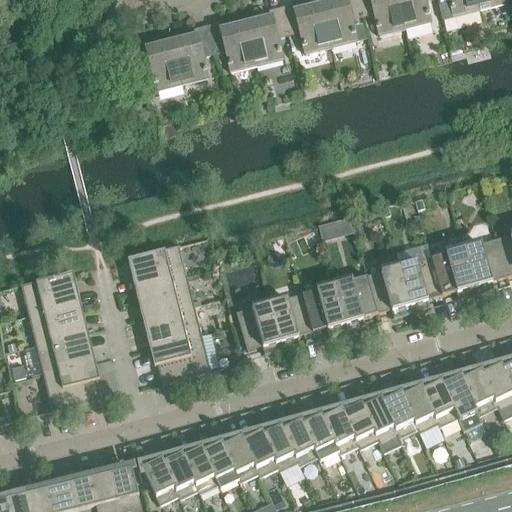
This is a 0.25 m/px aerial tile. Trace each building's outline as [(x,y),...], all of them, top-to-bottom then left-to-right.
[(328,5),(330,16),(322,18),(331,52),(357,46),(351,24),(362,21),(357,0),(343,0),(344,1),(328,5)] [(405,33),(396,0),(393,0),(388,1),(387,0),(357,0),(362,21),(374,18),(379,40),(405,33)] [(436,0),(396,0),(405,33),(431,27),(425,5),(437,3),(436,0)] [(479,15),(475,0),(436,0),(437,3),(446,0),(448,0),(453,21),(479,15)] [(475,0),(479,15),(505,8),(502,0),(475,0)] [(293,8),(281,11),(288,40),(300,37),(305,59),(331,52),(322,18),(314,20),(311,10),(295,14),(293,8)] [(277,43),(288,40),(281,11),(269,14),(270,20),(254,24),(256,35),(248,37),(257,71),(282,64),(277,43)] [(257,71),(248,37),(240,39),(237,28),(220,32),(219,27),(207,30),(214,59),(225,56),(231,77),(257,71)] [(196,39),(179,43),(182,53),(174,55),(182,89),(208,83),(203,61),(214,59),(207,30),(194,33),(196,39)] [(145,45),(132,49),(139,77),(151,74),(157,96),(182,89),(174,55),(165,57),(163,47),(146,51),(145,45)] [(147,84),(141,86),(146,106),(152,104),(147,84)] [(421,203),(415,205),(417,213),(424,212),(421,203)] [(333,227),(318,231),(322,245),(337,241),(333,227)] [(506,281),(511,279),(511,238),(495,244),(506,281)] [(494,294),(491,280),(496,279),(498,284),(506,281),(495,244),(463,253),(476,299),(494,294)] [(179,252),(180,252),(179,251),(127,264),(135,294),(187,281),(179,252)] [(463,253),(431,262),(442,300),(450,297),(449,292),(454,290),(458,304),(476,299),(463,253)] [(433,302),(442,300),(431,262),(398,271),(412,317),(430,312),(426,298),(431,297),(433,302)] [(386,315),(384,310),(390,309),(394,322),(412,317),(398,271),(366,280),(377,318),(386,315)] [(73,277),(21,290),(21,291),(29,321),(80,308),(73,277)] [(366,280),(334,289),(347,336),(365,331),(361,317),(367,315),(368,320),(377,318),(366,280)] [(187,281),(135,294),(142,324),(194,311),(187,281)] [(321,334),(320,328),(325,327),(329,341),(347,336),(334,289),(301,298),(312,336),(321,334)] [(301,298),(269,308),(282,354),(301,349),(297,335),(302,333),(304,339),(312,336),(301,298)] [(80,308),(29,321),(36,350),(88,337),(80,308)] [(248,354),(256,352),(255,347),(260,345),(264,359),(282,354),(269,308),(236,317),(247,355),(248,354)] [(194,311),(142,324),(150,353),(201,340),(194,311)] [(88,337),(36,350),(43,379),(95,367),(88,337)] [(162,387),(162,388),(211,376),(211,375),(210,375),(201,340),(150,353),(154,370),(158,369),(162,387)] [(15,347),(7,349),(9,356),(17,354),(15,347)] [(238,354),(227,356),(230,368),(241,366),(238,354)] [(95,385),(99,384),(95,367),(43,379),(52,415),(51,415),(52,416),(101,404),(100,402),(100,403),(95,385)] [(511,393),(511,368),(503,373),(502,373),(511,393)] [(482,379),(498,412),(498,413),(504,425),(511,421),(511,393),(502,373),(503,373),(501,369),(483,378),(482,379)] [(23,370),(12,373),(15,383),(26,381),(23,370)] [(463,384),(462,384),(478,418),(477,418),(479,422),(498,413),(498,412),(482,379),(483,378),(481,375),(463,384)] [(443,389),(442,390),(458,424),(463,436),(482,427),(479,422),(477,418),(478,418),(462,384),(463,384),(461,380),(443,389)] [(458,424),(442,390),(443,389),(441,386),(423,395),(422,395),(438,429),(438,430),(439,433),(458,424)] [(403,400),(402,401),(418,435),(419,438),(438,430),(438,429),(422,395),(423,395),(421,392),(403,400)] [(383,406),(382,406),(398,440),(398,441),(399,444),(418,435),(402,401),(403,400),(401,397),(383,406)] [(382,406),(383,406),(381,403),(363,412),(362,412),(379,446),(378,446),(384,458),(402,450),(399,444),(398,441),(398,440),(382,406)] [(359,451),(358,452),(359,455),(378,446),(379,446),(362,412),(363,412),(361,408),(343,417),(342,417),(359,451)] [(339,457),(338,457),(339,461),(358,452),(359,451),(342,417),(343,417),(341,414),(323,423),(322,423),(339,457)] [(319,462),(318,463),(319,466),(338,457),(339,457),(322,423),(323,423),(322,419),(303,428),(302,428),(319,462)] [(299,468),(298,468),(299,472),(318,463),(319,462),(302,428),(303,428),(302,425),(283,434),(299,468)] [(263,440),(279,473),(278,474),(279,477),(298,468),(299,468),(283,434),(282,430),(263,439),(263,440)] [(279,473),(263,440),(263,439),(262,436),(243,445),(259,479),(258,479),(260,483),(278,474),(279,473)] [(223,450),(223,451),(239,485),(238,485),(240,488),(258,479),(259,479),(243,445),(242,442),(223,450)] [(203,456),(219,490),(218,491),(220,494),(238,485),(239,485),(223,451),(223,450),(222,447),(203,456)] [(183,462),(199,496),(198,496),(200,499),(218,491),(219,490),(203,456),(202,453),(183,461),(183,462)] [(163,467),(179,501),(178,502),(180,505),(198,496),(199,496),(183,462),(183,461),(182,458),(163,467)] [(461,462),(455,464),(459,471),(464,468),(461,462)] [(162,464),(140,474),(141,476),(144,475),(144,477),(160,510),(178,502),(179,501),(163,467),(162,464)] [(506,464),(485,469),(488,479),(509,473),(506,464)] [(485,469),(464,475),(467,485),(488,479),(485,469)] [(109,476),(117,511),(141,511),(132,474),(123,476),(122,472),(109,476)] [(464,475),(435,483),(438,493),(467,485),(464,475)] [(95,511),(117,511),(109,476),(96,479),(97,483),(89,484),(95,511)] [(80,483),(67,486),(73,511),(95,511),(89,484),(81,486),(80,483)] [(435,483),(415,489),(417,499),(438,493),(435,483)] [(55,493),(47,495),(51,511),(73,511),(67,486),(54,489),(55,493)] [(415,489),(394,495),(396,504),(417,499),(415,489)] [(38,493),(25,497),(28,511),(51,511),(47,495),(39,497),(38,493)] [(394,495),(373,500),(375,510),(396,504),(394,495)] [(12,500),(13,503),(5,505),(6,511),(28,511),(25,497),(12,500)] [(373,500),(352,505),(353,511),(366,511),(375,510),(373,500)]
